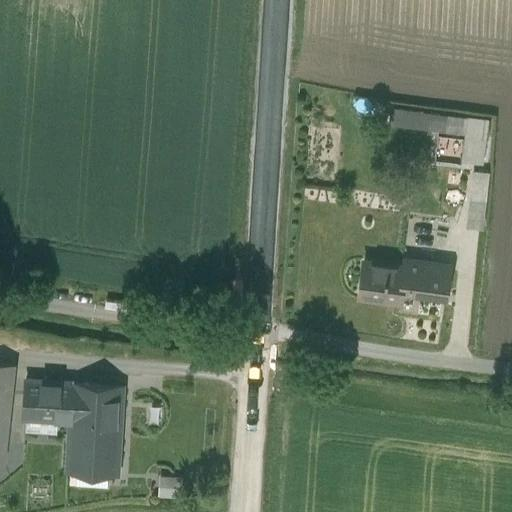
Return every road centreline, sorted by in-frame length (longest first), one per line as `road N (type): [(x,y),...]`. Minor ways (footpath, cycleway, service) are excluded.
road 1 (secondary): [(256,329),(277,0)]
road 2 (unclassified): [(256,329),(0,293)]
road 3 (unclassified): [(511,365),(256,329)]
road 4 (secondary): [(245,511),(256,329)]
